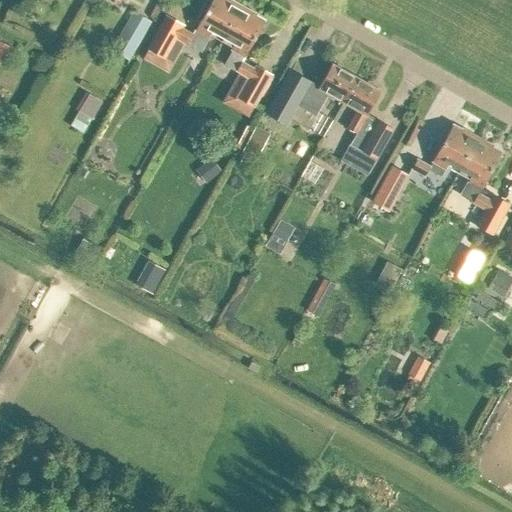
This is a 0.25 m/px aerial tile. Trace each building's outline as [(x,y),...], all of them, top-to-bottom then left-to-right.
[(211,32),(222,39),(239,9),(224,0),(223,0),(221,4),(213,0),(211,0),(193,35),(182,28),(183,26),(166,17),(148,50),(172,63),(183,42),(187,45),(188,44),(200,51),(211,32)] [(239,9),(222,39),(233,45),(222,64),(236,72),(221,102),(247,117),(270,76),(255,67),(253,70),(241,63),(264,23),(263,22),(260,27),(253,22),(256,17),(255,16),(254,17),(239,9)] [(127,60),(149,22),(134,12),(111,51),(127,60)] [(0,42),(0,60),(5,63),(13,49),(0,42)] [(289,72),(266,114),(285,125),(298,102),(316,112),(326,94),(341,102),(355,78),(330,64),(317,88),(289,72)] [(355,78),(341,102),(356,110),(345,129),(355,134),(349,145),(375,159),(391,129),(366,115),(379,92),(355,78)] [(82,133),(90,119),(98,103),(84,95),(76,110),(78,112),(70,126),(82,133)] [(458,170),(476,140),(461,132),(462,130),(461,129),(457,135),(450,131),(452,127),(451,126),(431,162),(428,166),(414,159),(408,170),(422,177),(426,170),(440,177),(447,164),(458,170)] [(476,140),(458,170),(469,176),(458,195),(483,209),(472,228),(490,238),(509,204),(491,194),(488,199),(477,194),(500,154),(499,153),(497,157),(489,153),(492,147),(491,147),(490,148),(476,140)] [(210,158),(194,170),(205,184),(220,171),(210,158)] [(388,168),(370,204),(386,212),(405,177),(388,168)] [(277,221),(265,242),(275,247),(279,240),(283,243),(291,229),(277,221)] [(511,228),(501,248),(511,254),(511,228)] [(74,253),(91,263),(99,249),(82,239),(74,253)] [(467,248),(452,274),(468,283),(482,257),(467,248)] [(145,258),(134,282),(154,291),(165,267),(145,258)] [(387,262),(376,284),(391,291),(402,270),(387,262)] [(511,277),(497,270),(490,283),(487,289),(502,298),(505,292),(511,279),(511,277)] [(318,318),(336,285),(323,278),(305,311),(318,318)] [(468,301),(463,309),(485,320),(489,312),(468,301)] [(417,357),(407,375),(420,381),(429,363),(417,357)]
